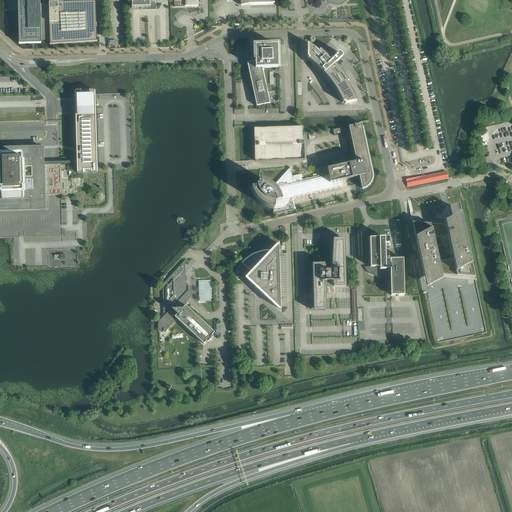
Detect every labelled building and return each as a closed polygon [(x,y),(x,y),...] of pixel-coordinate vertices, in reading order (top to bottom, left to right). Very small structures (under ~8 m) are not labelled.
[(97,35),(97,34),(97,27),(96,27),(96,25),(97,25),(96,1),(77,2),(49,3),(49,4),(40,4),(40,0),(17,0),(19,44),(41,43),(41,41),(49,41),(50,45),(76,43),(78,42),(78,43),(97,41),(97,37),(97,35)] [(127,0),(128,3),(132,3),(132,8),(143,8),(143,9),(155,9),(155,3),(155,2),(161,2),(160,0),(127,0)] [(326,76),(329,80),(330,82),(335,89),(340,97),(343,103),(344,102),(345,104),(357,102),(354,96),(352,91),(347,82),(348,81),(348,80),(345,76),(342,72),(338,68),(335,64),(343,56),(342,55),(340,53),(338,52),(331,60),(325,55),(320,50),(319,51),(313,47),(307,43),(307,57),(309,58),(308,59),(315,65),(321,71),(322,70),(324,72),(323,73),(326,76)] [(247,63),(256,106),(270,103),(262,68),(278,68),(277,45),(254,46),(255,61),(247,63)] [(91,172),(97,172),(97,167),(95,94),(95,92),(95,91),(94,91),(94,90),(89,90),(89,91),(80,92),(80,90),(75,90),(75,92),(75,93),(77,173),(78,172),(78,174),(83,174),(83,172),(83,169),(89,169),(91,169),(91,172)] [(307,180),(306,181),(309,194),(310,194),(311,194),(317,192),(316,189),(319,189),(322,189),(326,188),(329,187),(332,185),(335,184),(337,182),(339,181),(341,180),(359,176),(362,189),(363,188),(364,188),(365,188),(366,187),(367,186),(368,185),(369,184),(370,183),(370,182),(371,181),(371,180),(372,179),(372,178),(372,177),(372,176),(372,175),(372,174),(361,124),(348,126),(354,152),(354,154),(356,162),(355,162),(353,162),(340,165),(327,168),(328,175),(328,176),(326,177),(323,179),(320,179),(320,177),(307,180)] [(254,128),(255,161),(304,159),(303,127),(254,128)] [(346,127),(333,130),(334,135),(347,133),(346,127)] [(0,211),(46,210),(45,195),(53,195),(61,195),(60,160),(55,161),(52,161),(44,161),(44,146),(0,147),(0,211)] [(256,187),(251,188),(251,190),(252,193),(253,195),(254,197),(256,199),(257,201),(259,202),(261,204),(263,205),(265,206),(267,207),(269,208),(271,209),(274,209),(274,208),(276,208),(277,209),(278,209),(279,209),(280,209),(281,208),(282,208),(283,208),(284,207),(285,207),(285,206),(286,205),(287,205),(287,204),(288,203),(288,202),(289,201),(289,200),(290,199),(291,198),(292,198),(309,194),(306,181),(306,180),(305,180),(304,180),(304,181),(302,181),(302,180),(301,174),(292,176),(290,167),(273,186),(271,184),(269,183),(267,182),(265,181),(263,180),(261,180),(258,179),(258,181),(258,185),(256,185),(256,187)] [(412,222),(415,235),(423,273),(418,273),(423,294),(426,294),(427,299),(429,298),(438,343),(474,335),(475,336),(481,335),(481,334),(486,332),(475,281),(476,280),(461,209),(460,202),(448,205),(443,206),(410,213),(412,222)] [(381,277),(385,277),(390,277),(391,295),(396,295),(396,296),(398,296),(398,295),(404,295),(403,258),(390,259),(390,252),(385,252),(384,237),(379,237),(379,236),(377,236),(377,238),(369,238),(370,267),(364,267),(365,268),(366,270),(367,272),(368,273),(370,274),(374,276),(378,277),(381,277)] [(332,251),(331,263),(331,265),(329,265),(329,264),(328,263),(327,264),(326,264),(326,265),(325,265),(324,263),(312,263),(313,311),(325,311),(326,285),(333,285),(333,287),(345,286),(345,250),(344,239),(333,239),(332,251)] [(254,285),(257,288),(280,310),(281,310),(279,244),(278,244),(267,255),(266,255),(270,251),(265,251),(260,252),(255,254),(250,256),(246,259),(242,263),(251,271),(254,268),(255,268),(246,278),(254,285)] [(163,317),(158,323),(158,332),(164,326),(164,333),(177,319),(203,344),(206,341),(207,342),(213,336),(212,335),(214,332),(186,306),(186,305),(186,302),(186,291),(185,261),(165,282),(162,284),(163,317)]
